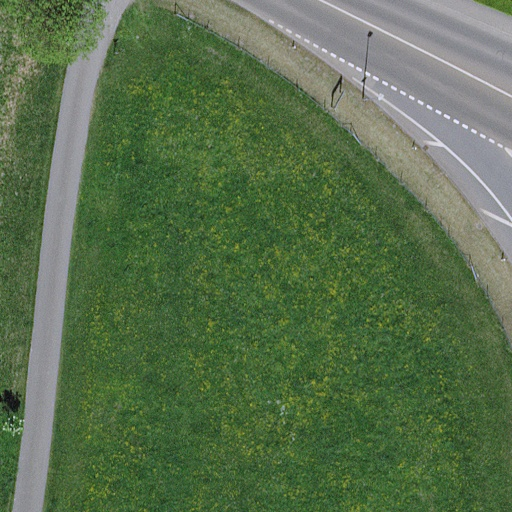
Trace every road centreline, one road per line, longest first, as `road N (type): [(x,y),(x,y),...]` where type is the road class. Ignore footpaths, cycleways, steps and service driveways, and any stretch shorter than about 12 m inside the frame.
road 1 (unclassified): [(107,0),(26,511)]
road 2 (motorway): [(401,41),(511,204)]
road 3 (secondary): [(401,41),(511,92)]
